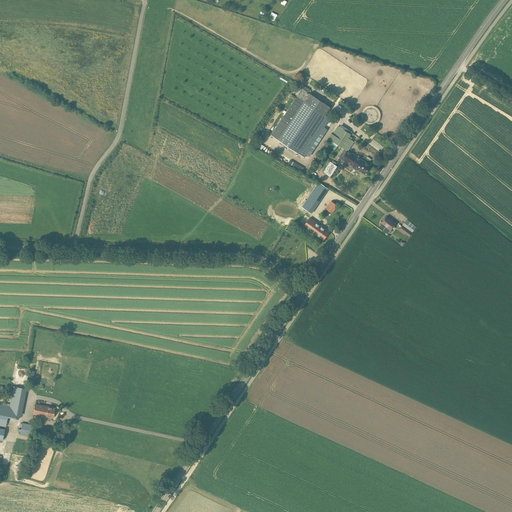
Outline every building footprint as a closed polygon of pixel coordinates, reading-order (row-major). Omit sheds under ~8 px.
[(299,76),(306,81),(309,78),(302,73),(299,76)] [(298,95),(274,131),(307,153),(331,118),(325,115),(330,107),(309,94),(308,93),(310,90),(304,86),(298,95)] [(331,140),(328,145),(335,150),(336,147),(338,145),(344,149),(348,151),(348,150),(354,141),(351,140),(352,138),(349,136),(351,134),(338,126),(333,134),(332,133),(328,139),(331,140)] [(370,166),(348,151),(344,149),(339,157),(342,159),(365,174),(370,166)] [(314,166),(316,168),(325,154),(323,152),(314,166)] [(301,173),(304,168),(290,160),(287,165),(301,173)] [(330,162),(324,171),(333,178),(339,168),(330,162)] [(311,214),(328,189),(328,188),(319,182),(302,207),(311,214)] [(326,208),(333,213),(338,206),(331,201),(330,202),(327,200),(324,206),(326,207),(326,208)] [(390,231),(396,223),(386,216),(385,218),(384,218),(383,220),(383,221),(381,223),(386,226),(385,227),(390,231)] [(310,218),(304,226),(324,240),(329,232),(310,218)] [(403,225),(400,230),(409,237),(412,233),(403,225)] [(13,386),(12,392),(10,404),(2,403),(2,404),(0,404),(0,425),(6,427),(8,417),(19,420),(19,416),(21,416),(27,389),(13,386)] [(43,416),(45,406),(35,404),(33,414),(43,416)] [(43,416),(53,418),(55,408),(45,406),(43,416)] [(32,437),(34,425),(22,423),(20,435),(32,437)]
